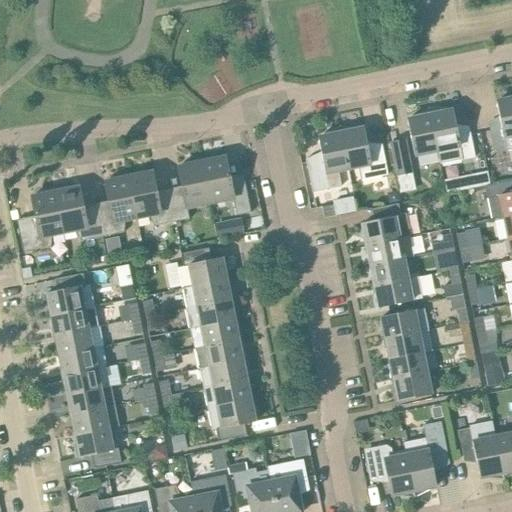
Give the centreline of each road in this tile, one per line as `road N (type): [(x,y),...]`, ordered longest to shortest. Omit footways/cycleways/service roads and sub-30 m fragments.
road 1 (residential): [(346,511),(306,263),(284,207),(264,109)]
road 2 (residential): [(0,138),(264,109)]
road 3 (residential): [(264,109),(511,54)]
road 4 (residential): [(30,511),(0,359)]
